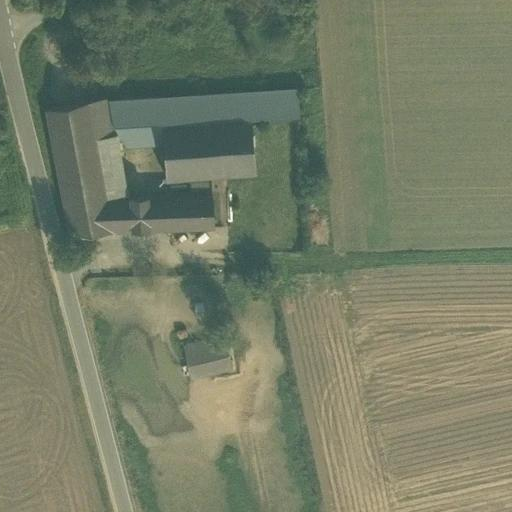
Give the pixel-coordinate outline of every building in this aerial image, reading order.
[(69,232),(131,230),(130,196),(127,196),(106,197),(95,139),(114,135),(112,127),(161,124),(161,122),(251,115),(251,118),(298,114),(297,88),(107,101),(107,98),(45,109),(69,232)] [(165,179),(255,171),(251,118),(251,115),(161,122),(161,124),(163,145),(165,179)] [(106,197),(127,196),(119,148),(163,145),(161,124),(112,127),(114,135),(95,139),(106,197)] [(190,194),(212,192),(211,181),(189,182),(190,194)] [(190,194),(146,196),(148,229),(213,227),(212,192),(190,194)] [(146,196),(130,196),(131,230),(148,229),(146,196)] [(183,347),(189,375),(227,366),(221,338),(183,347)]
